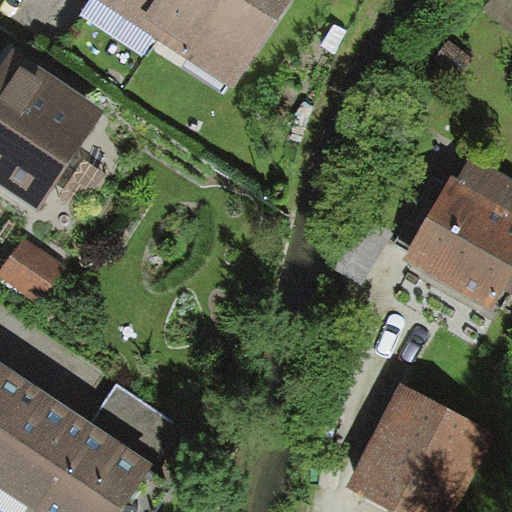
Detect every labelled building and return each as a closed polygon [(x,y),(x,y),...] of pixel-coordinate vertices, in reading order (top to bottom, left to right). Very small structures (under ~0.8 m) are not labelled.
[(294,0),(87,0),(235,94),(294,0)] [(511,0),(492,0),(479,17),(511,41),(511,0)] [(98,118),(7,59),(0,69),(0,187),(38,212),(98,118)] [(511,261),(511,182),(464,156),(406,259),(487,305),(511,261)] [(62,265),(26,241),(4,275),(39,298),(62,265)] [(0,359),(0,491),(32,511),(159,511),(178,484),(154,470),(183,425),(115,381),(91,417),(0,359)] [(453,511),(489,441),(404,398),(354,498),(382,511),(453,511)]
